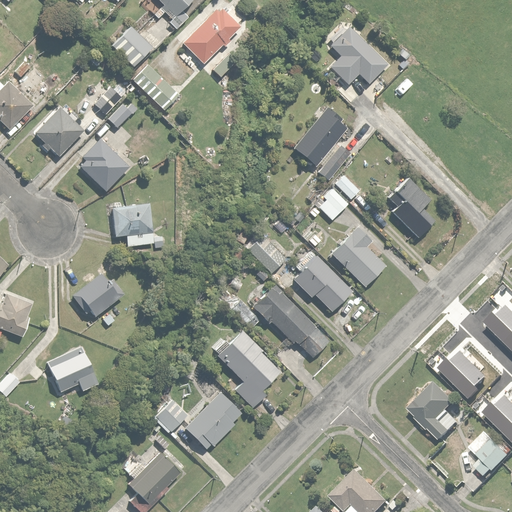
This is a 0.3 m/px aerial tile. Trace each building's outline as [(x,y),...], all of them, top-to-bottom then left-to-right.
[(160,0),(176,17),(194,0),(160,0)] [(216,10),(184,42),(207,65),(246,26),(226,6),(219,12),(216,10)] [(131,25),(112,44),(135,67),(154,48),(131,25)] [(390,65),(351,27),(332,46),(342,57),(333,66),(351,84),(361,74),(371,84),(390,65)] [(232,52),(214,70),(221,78),(240,60),(232,52)] [(150,64),(134,80),(163,107),(178,91),(150,64)] [(0,80),(0,117),(12,130),(36,106),(12,82),(6,87),(0,80)] [(112,86),(95,103),(106,114),(129,91),(120,82),(114,88),(112,86)] [(124,103),(109,119),(120,129),(140,108),(133,101),(128,107),(124,103)] [(62,106),(37,132),(63,157),(88,131),(62,106)] [(346,143),(349,140),(343,135),(347,130),(339,123),(344,118),(328,106),(294,148),(316,165),(320,161),(324,165),(319,171),(331,180),(355,150),(346,143)] [(132,166),(102,137),(84,157),(87,160),(82,166),(108,191),(132,166)] [(511,156),(497,142),(480,160),(495,175),(511,157),(511,156)] [(346,173),(337,183),(354,200),(364,190),(346,173)] [(434,201),(410,177),(390,197),(398,206),(392,212),(419,240),(438,221),(426,209),(434,201)] [(335,187),(325,196),(327,199),(320,205),(333,220),(343,211),(351,205),(335,187)] [(153,204),(114,208),(117,236),(127,235),(128,246),(146,244),(145,236),(157,235),(153,204)] [(360,226),(333,253),(367,286),(388,264),(370,247),(376,241),(360,226)] [(269,232),(251,249),(272,272),(290,255),(269,232)] [(355,291),(313,249),(295,267),(301,272),(294,280),(312,298),(315,295),(333,313),(355,291)] [(0,275),(11,263),(0,253),(0,275)] [(107,270),(74,294),(79,300),(82,298),(95,316),(124,295),(107,270)] [(333,340),(276,284),(255,306),(269,320),(273,316),(315,358),(333,340)] [(0,301),(0,333),(3,326),(22,333),(28,317),(26,317),(31,304),(5,293),(1,302),(0,301)] [(359,295),(349,306),(356,312),(366,301),(359,295)] [(257,316),(244,299),(234,307),(248,324),(257,316)] [(500,326),(490,335),(509,354),(511,351),(511,310),(510,308),(496,321),(500,326)] [(266,351),(244,329),(230,343),(226,339),(214,350),(245,382),(237,389),(255,407),(271,392),(268,388),(283,372),(264,353),(266,351)] [(84,347),(49,362),(62,392),(81,383),(85,392),(101,385),(84,347)] [(508,386),(475,353),(455,374),(487,407),(508,386)] [(11,371),(0,382),(0,389),(8,396),(21,381),(11,371)] [(434,378),(408,405),(417,414),(416,416),(429,427),(430,426),(441,436),(459,417),(447,405),(454,397),(434,378)] [(221,392),(186,428),(208,449),(243,413),(221,392)] [(174,399),(156,418),(171,432),(189,413),(174,399)] [(484,442),(477,451),(481,455),(473,464),(487,477),(511,448),(511,447),(492,430),(482,441),(484,442)] [(136,479),(130,484),(139,494),(132,500),(142,511),(143,511),(185,473),(162,449),(145,465),(142,462),(131,473),(136,479)] [(356,465),(329,492),(348,511),(371,511),(387,496),(356,465)] [(328,511),(319,502),(309,511),(328,511)]
